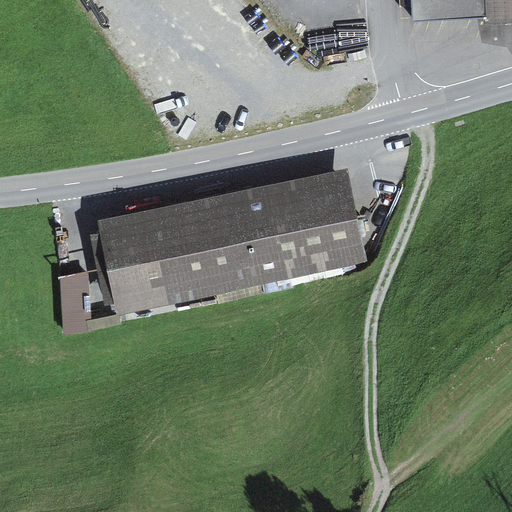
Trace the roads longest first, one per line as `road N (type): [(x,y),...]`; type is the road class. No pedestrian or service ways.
road 1 (tertiary): [(0,194),(150,175),(511,83)]
road 2 (track): [(419,110),(428,154),(379,293),(373,342),(379,498),(372,511)]
